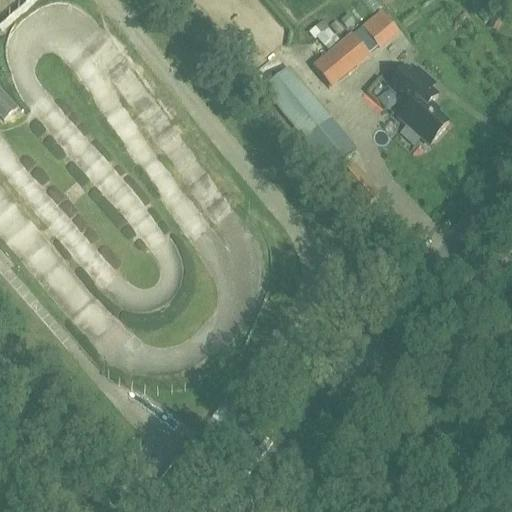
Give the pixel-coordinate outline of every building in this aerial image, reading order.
[(351,37),(344,43),(313,69),(330,91),(369,58),(351,37)] [(304,143),(331,119),(290,70),(263,92),(304,143)] [(411,109),(400,121),(430,148),(449,126),(436,115),(439,113),(431,105),(438,97),(430,91),(434,87),(418,73),(414,77),(407,70),(389,90),(411,109)] [(18,111),(0,89),(0,118),(4,123),(18,111)] [(357,151),(331,119),(304,143),(328,175),(357,151)] [(360,173),(344,187),(365,211),(381,197),(360,173)] [(290,380),(273,368),(259,387),(275,400),(290,380)] [(189,511),(257,424),(238,410),(208,449),(209,450),(196,467),(182,456),(158,489),(157,488),(147,502),(160,511),(189,511)]
